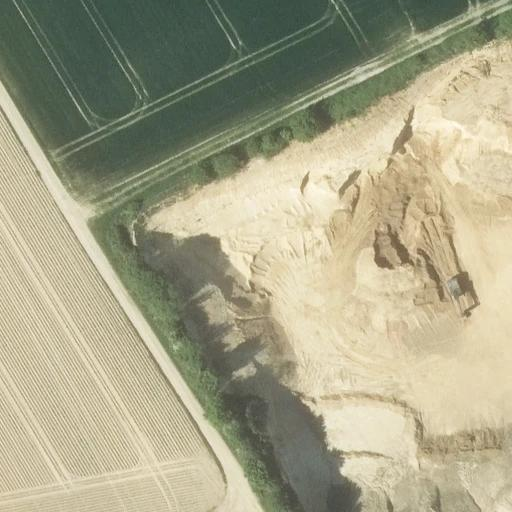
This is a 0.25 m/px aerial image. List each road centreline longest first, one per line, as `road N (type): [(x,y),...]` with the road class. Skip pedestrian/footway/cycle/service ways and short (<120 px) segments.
road 1 (track): [(511,3),(62,218)]
road 2 (track): [(255,511),(0,114)]
